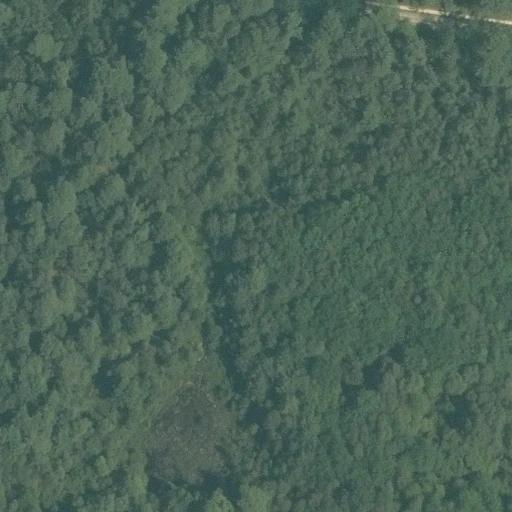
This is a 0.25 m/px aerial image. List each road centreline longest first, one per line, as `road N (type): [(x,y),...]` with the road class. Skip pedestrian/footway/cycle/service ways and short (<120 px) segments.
road 1 (track): [(0,290),(272,0)]
road 2 (track): [(266,0),(511,36)]
